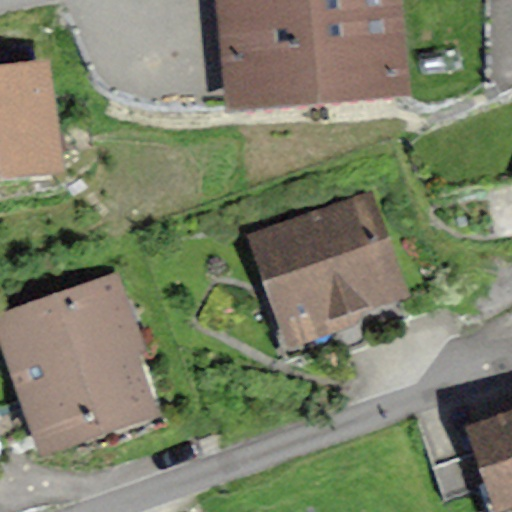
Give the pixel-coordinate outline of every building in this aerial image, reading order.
[(402,0),(216,0),(228,126),(413,109),(402,0)] [(50,68),(0,74),(0,196),(66,188),(50,68)] [(371,193),(241,241),(286,363),(363,335),(360,327),(413,308),(371,193)] [(120,278),(0,319),(0,348),(43,473),(162,432),(138,364),(148,360),(120,278)] [(511,511),(511,420),(461,438),(467,455),(432,468),(446,505),(483,492),(489,511),(511,511)] [(0,469),(11,442),(0,437),(0,469)]
